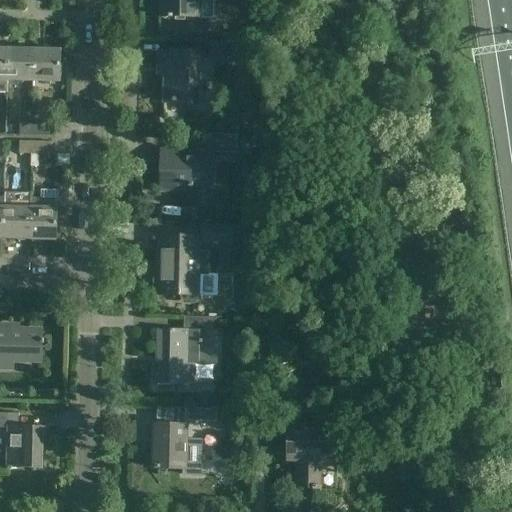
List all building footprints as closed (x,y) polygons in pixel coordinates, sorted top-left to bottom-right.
[(169,19),(173,19),(200,19),(200,0),(160,0),(161,17),(169,18),(169,19)] [(235,42),(211,42),(211,59),(235,59),(235,42)] [(8,50),(0,49),(0,93),(8,93),(8,81),(7,81),(8,50)] [(33,51),(8,50),(7,81),(8,81),(33,82),(33,51)] [(61,51),(33,51),(33,82),(60,82),(61,51)] [(166,103),(186,103),(198,104),(199,53),(160,53),(159,68),(166,69),(165,115),(166,115),(166,103)] [(32,124),(20,124),(20,136),(32,136),(32,124)] [(56,125),(32,124),(32,136),(56,137),(56,125)] [(160,192),(178,192),(178,186),(212,187),(213,153),(237,153),(237,135),(206,134),(205,153),(161,152),(160,192)] [(20,142),(20,155),(32,155),(32,142),(20,142)] [(56,143),(32,142),(32,155),(55,156),(56,143)] [(41,199),(31,199),(30,240),(56,241),(57,226),(68,226),(69,186),(58,185),(58,191),(41,191),(41,199)] [(4,194),(4,198),(3,239),(30,240),(31,199),(31,195),(4,194)] [(232,227),(202,226),(202,242),(231,242),(232,227)] [(261,231),(252,231),(252,264),(260,264),(261,231)] [(163,264),(159,264),(159,274),(156,274),(154,276),(153,287),(155,290),(158,290),(158,295),(200,296),(216,296),(216,276),(208,276),(208,252),(195,252),(195,238),(179,237),(159,237),(159,239),(163,238),(163,264)] [(24,254),(38,254),(37,240),(24,241),(24,254)] [(156,385),(176,386),(194,386),(194,364),(217,364),(218,318),(184,318),(184,331),(157,330),(156,385)] [(0,369),(12,370),(13,361),(42,362),(42,344),(44,344),(44,340),(42,340),(42,332),(14,332),(14,327),(0,326),(0,369)] [(185,409),(184,421),(216,422),(217,410),(185,409)] [(0,414),(0,428),(7,429),(6,468),(7,468),(7,470),(12,470),(12,468),(39,469),(40,428),(19,428),(19,415),(0,414)] [(186,441),(186,426),(155,426),(154,469),(155,469),(160,469),(184,469),(184,475),(201,476),(202,441),(186,441)] [(320,487),(320,467),(320,460),(330,461),(331,428),(309,428),(289,427),(288,448),(298,448),(297,488),(313,489),(313,491),(321,491),(321,487),(320,487)]
